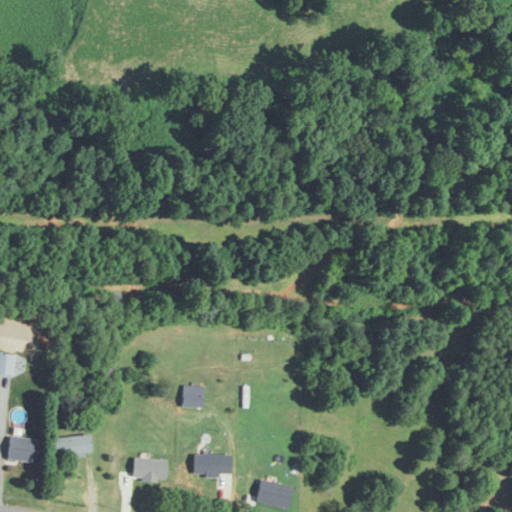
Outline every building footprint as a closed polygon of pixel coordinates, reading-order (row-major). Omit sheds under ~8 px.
[(199,342),(186,342),(186,355),(199,356),(199,342)] [(201,408),(202,386),(182,386),(181,408),(201,408)] [(91,454),(90,436),(55,438),(56,456),(91,454)] [(35,438),(8,438),(7,462),(35,462),(35,438)] [(204,468),(205,476),(246,468),(244,460),(204,468)]
